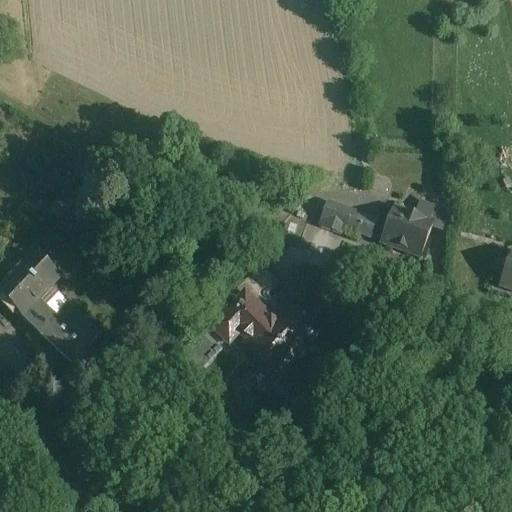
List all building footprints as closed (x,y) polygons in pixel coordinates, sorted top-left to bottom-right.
[(58,194),(68,176),(54,169),(44,187),(58,194)] [(436,197),(429,223),(433,224),(432,227),(448,233),(452,201),(436,197)] [(352,212),(328,202),(319,226),(344,236),(346,229),(352,212)] [(429,223),(394,210),(381,242),(421,257),(432,227),(433,224),(429,223)] [(377,221),(352,212),(346,229),(371,238),(377,221)] [(511,256),(500,289),(511,293),(511,256)] [(34,258),(0,294),(0,300),(22,321),(50,291),(59,282),(34,258)] [(260,266),(236,291),(244,298),(245,297),(256,308),(267,296),(279,284),(260,266)] [(101,339),(50,291),(22,321),(80,377),(97,359),(89,351),(101,339)] [(282,311),(267,296),(256,308),(271,322),(282,311)] [(256,308),(245,297),(244,298),(213,330),(229,345),(237,336),(248,347),(248,353),(261,365),(261,372),(269,379),(275,379),(277,381),(317,339),(285,308),(282,311),(271,322),(256,308)] [(364,311),(349,302),(339,320),(365,335),(370,327),(359,320),(364,311)] [(375,318),(364,311),(359,320),(370,327),(375,318)] [(36,359),(20,377),(37,392),(53,375),(36,359)]
